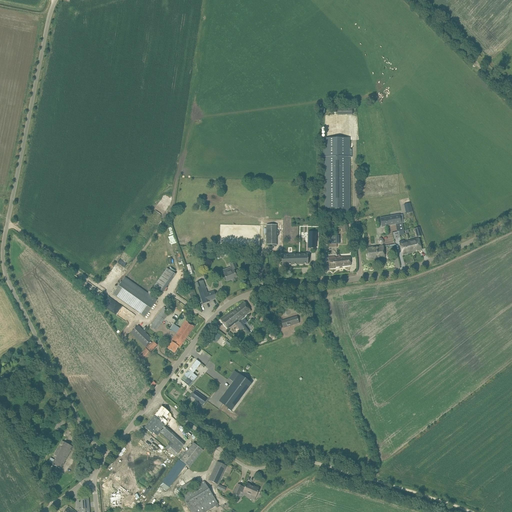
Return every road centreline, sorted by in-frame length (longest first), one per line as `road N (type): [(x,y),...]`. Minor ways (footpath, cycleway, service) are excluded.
road 1 (unclassified): [(154,394),(217,312),(239,297),(405,270),(511,221)]
road 2 (unclassified): [(108,455),(86,435),(7,278),(7,221)]
road 3 (unclassified): [(7,221),(55,0)]
road 4 (unclassified): [(314,462),(244,466),(154,394)]
road 5 (track): [(472,511),(314,462)]
road 6 (track): [(511,98),(413,0)]
